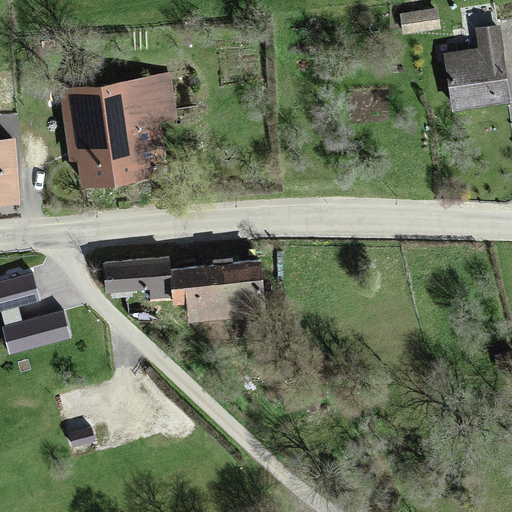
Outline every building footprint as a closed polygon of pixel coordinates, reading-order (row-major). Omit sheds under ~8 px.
[(442,47),(449,109),(505,102),(498,41),(442,47)] [(165,79),(61,92),(70,161),(79,159),(82,182),(163,172),(156,118),(170,116),(165,79)] [(11,141),(0,141),(0,198),(14,198),(11,141)] [(173,242),(105,248),(109,289),(153,285),(154,297),(177,296),(174,260),(173,242)] [(264,252),(174,260),(177,296),(194,294),(196,319),(270,312),(264,252)] [(40,300),(32,273),(0,281),(0,311),(1,311),(5,326),(2,326),(9,353),(72,336),(64,309),(22,321),(18,306),(40,300)]
